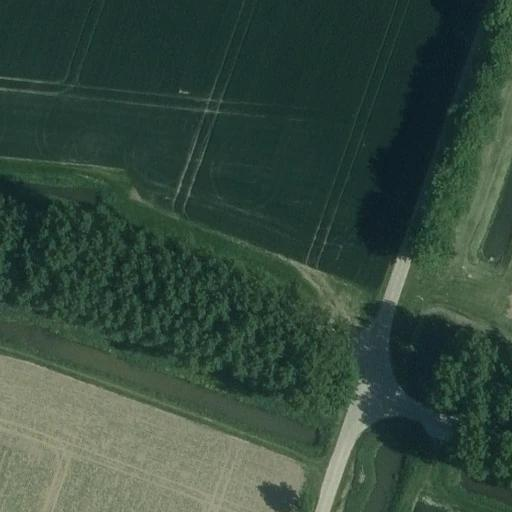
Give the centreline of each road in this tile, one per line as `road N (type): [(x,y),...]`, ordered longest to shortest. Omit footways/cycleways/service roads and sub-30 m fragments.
road 1 (track): [(0,167),(100,176),(150,215),(389,302)]
road 2 (track): [(368,368),(319,322),(71,227),(0,213)]
road 3 (unclassified): [(368,368),(494,0)]
road 4 (track): [(0,298),(97,326),(350,423)]
road 5 (track): [(336,466),(0,347)]
road 6 (unclassified): [(511,446),(416,411),(368,368)]
road 7 (unclassified): [(321,511),(368,368)]
